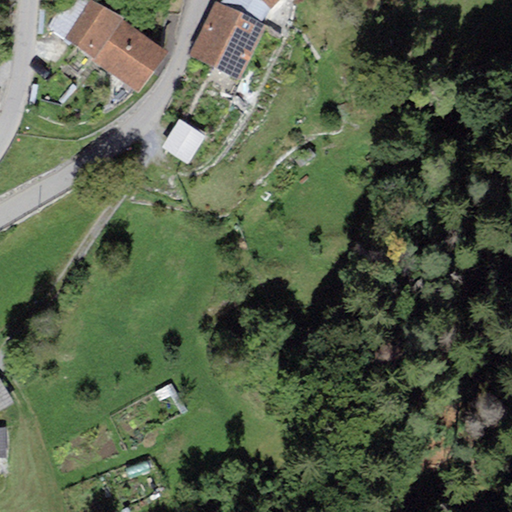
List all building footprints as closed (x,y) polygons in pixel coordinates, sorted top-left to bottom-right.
[(123,18),(91,0),(75,0),(71,7),(65,10),(55,14),(48,27),(94,58),(121,21),(123,18)] [(271,10),(260,0),(223,0),(220,4),(261,22),(271,10)] [(260,0),(271,10),(281,0),(260,0)] [(239,81),(268,25),(261,22),(220,4),(216,3),(189,55),(239,81)] [(121,21),(94,58),(92,60),(139,91),(169,52),(121,21)] [(206,136),(179,120),(161,148),(187,165),(206,136)]
